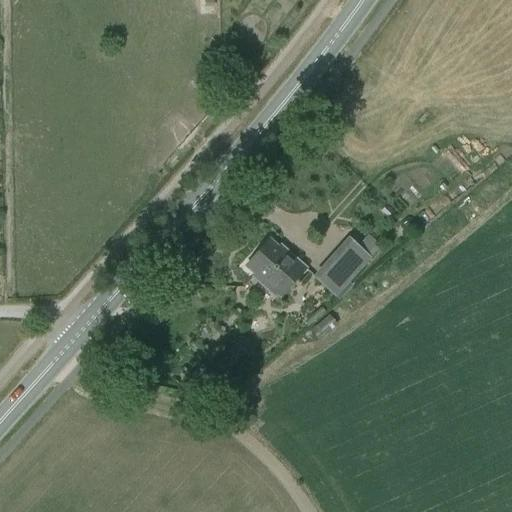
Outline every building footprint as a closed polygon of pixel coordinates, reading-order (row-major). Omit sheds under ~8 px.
[(276,295),(279,298),(305,269),(286,252),(284,254),(269,241),(245,267),(254,275),(252,278),(274,298),(276,295)] [(341,280),(346,284),(369,259),(351,243),(317,280),(330,293),(341,280)] [(312,332),(318,339),(335,325),(328,317),(312,332)] [(238,343),(236,346),(218,365),(228,375),(229,376),(250,354),(238,343)] [(197,383),(195,392),(204,393),(205,384),(197,383)]
